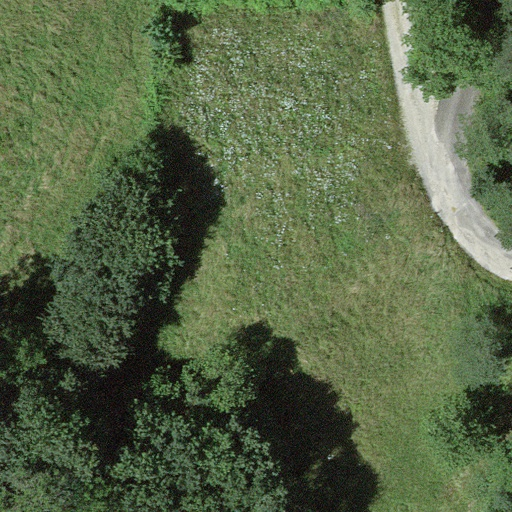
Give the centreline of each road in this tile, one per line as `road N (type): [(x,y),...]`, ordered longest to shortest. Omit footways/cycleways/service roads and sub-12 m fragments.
road 1 (track): [(496,253),(456,218),(438,184),(416,108),(401,0)]
road 2 (track): [(497,0),(438,184)]
